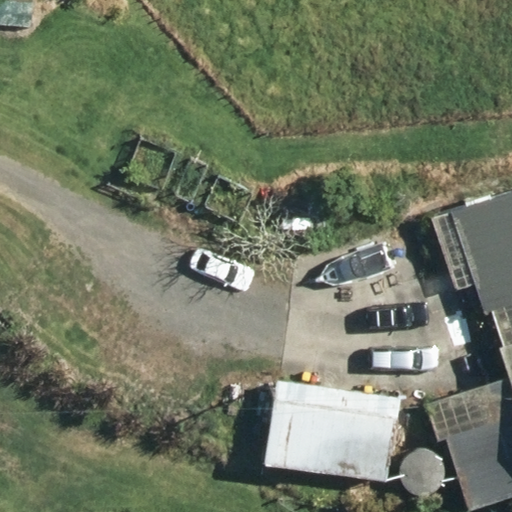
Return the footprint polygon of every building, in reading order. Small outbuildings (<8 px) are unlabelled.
[(0,0),(0,20),(35,22),(35,0),(0,0)] [(335,187),(280,193),(285,235),(340,229),(335,187)] [(511,491),(511,188),(462,204),(492,305),(501,303),(511,337),(511,341),(510,342),(511,346),(511,372),(493,378),(505,414),(457,428),(480,502),(511,491)] [(48,284),(22,270),(9,294),(35,308),(48,284)] [(272,457),(393,473),(404,393),(283,376),(272,457)]
